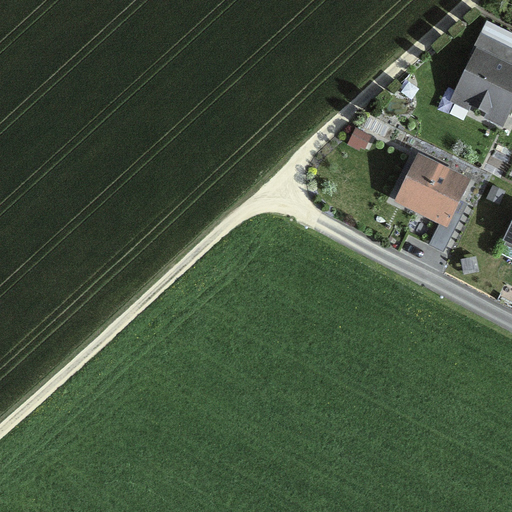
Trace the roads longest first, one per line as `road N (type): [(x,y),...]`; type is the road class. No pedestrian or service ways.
road 1 (track): [(0,439),(476,0)]
road 2 (residential): [(511,324),(267,200)]
